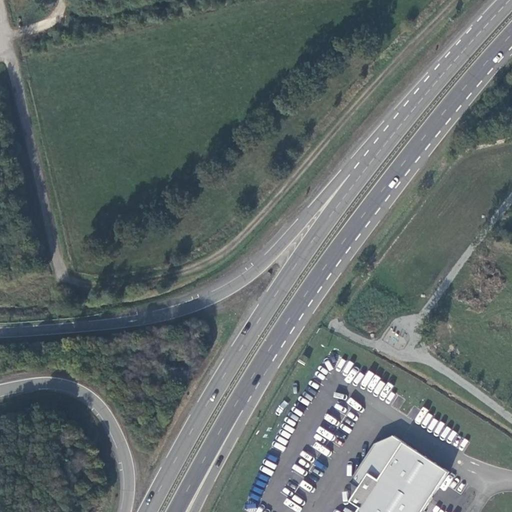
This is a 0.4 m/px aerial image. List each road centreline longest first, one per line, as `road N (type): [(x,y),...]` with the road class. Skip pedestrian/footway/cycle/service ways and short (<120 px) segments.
road 1 (trunk): [(485,28),(285,243),(215,298),(137,322),(0,332)]
road 2 (trunk): [(485,28),(275,296),(149,511)]
road 3 (track): [(62,281),(107,286),(164,277),(236,247),(462,0)]
road 4 (trunk): [(177,511),(333,258)]
road 5 (trunk): [(197,511),(333,258)]
road 6 (trunk): [(333,258),(511,35)]
road 7 (trunk): [(0,392),(40,383),(94,401),(125,454),(125,511)]
